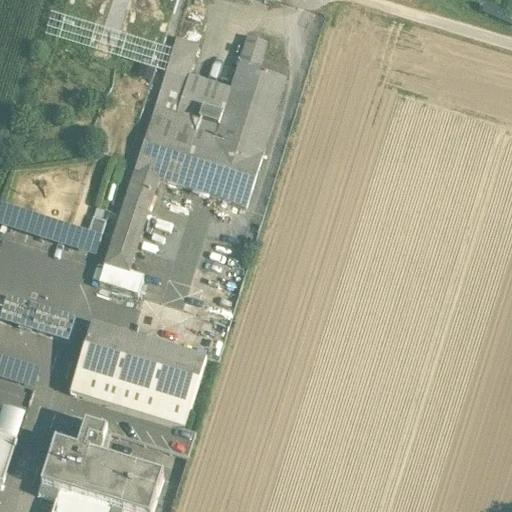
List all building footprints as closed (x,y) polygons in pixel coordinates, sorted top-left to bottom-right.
[(151,208),(158,185),(247,213),(264,158),(262,158),(286,83),(258,74),(266,48),(248,42),(232,92),(187,78),(197,44),(177,38),(166,72),(168,73),(128,201),(116,197),(94,267),(104,270),(125,277),(149,207),(151,208)] [(125,277),(104,270),(98,288),(135,299),(141,282),(125,277)] [(6,302),(0,320),(0,323),(18,329),(25,308),(6,302)] [(38,311),(25,307),(25,308),(18,329),(18,331),(31,335),(31,333),(37,312),(38,311)] [(75,324),(37,312),(31,333),(68,345),(75,324)] [(209,364),(91,327),(69,398),(115,412),(186,435),(209,364)] [(115,412),(108,436),(187,461),(195,438),(186,435),(115,412)] [(108,436),(84,429),(76,453),(56,447),(41,491),(57,497),(107,511),(153,511),(163,481),(100,461),(108,436)] [(16,445),(0,439),(0,487),(3,488),(16,445)] [(57,497),(41,491),(38,500),(54,506),(57,497)] [(107,511),(57,497),(54,506),(52,511),(107,511)]
